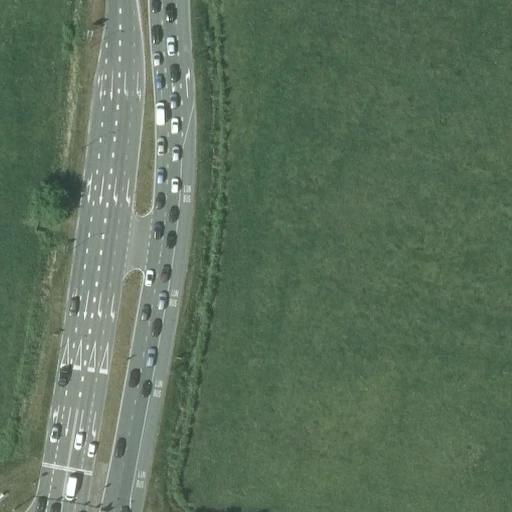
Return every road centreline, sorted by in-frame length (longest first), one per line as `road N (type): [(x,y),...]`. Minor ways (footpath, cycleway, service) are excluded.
road 1 (secondary): [(112,511),(173,151),(169,0)]
road 2 (secondary): [(120,0),(102,242),(58,511)]
